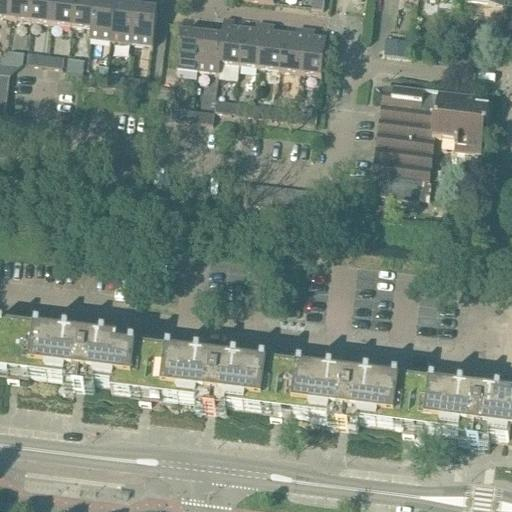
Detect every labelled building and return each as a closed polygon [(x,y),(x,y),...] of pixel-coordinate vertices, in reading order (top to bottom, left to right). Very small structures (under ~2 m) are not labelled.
[(0,0),(0,21),(11,23),(13,0),(0,0)] [(31,26),(34,0),(13,0),(11,23),(31,26)] [(51,28),(54,0),(34,0),(31,26),(51,28)] [(72,31),(75,0),(54,0),(51,28),(72,31)] [(95,2),(97,3),(97,0),(75,0),(72,31),(91,33),(95,2)] [(323,13),(324,0),(311,0),(310,11),(323,13)] [(503,9),(503,0),(467,0),(467,5),(503,9)] [(101,3),(97,3),(95,2),(91,33),(90,43),(121,47),(126,10),(100,6),(101,3)] [(126,10),(121,47),(152,50),(157,13),(141,11),(141,8),(131,7),(131,10),(126,10)] [(239,70),(244,32),(233,31),(233,25),(223,24),(221,40),(222,40),(219,68),(220,68),(239,70)] [(260,73),(265,29),(256,28),(255,34),(244,32),(239,70),(260,73)] [(280,75),(285,37),(273,36),(274,30),(265,29),(260,73),(280,75)] [(300,78),(305,34),(296,32),(296,39),(285,37),(280,75),(300,78)] [(198,75),(203,34),(198,34),(197,37),(181,35),(176,73),(198,75)] [(222,40),(221,40),(208,39),(208,35),(203,34),(198,75),(219,78),(220,68),(219,68),(222,40)] [(305,34),(300,78),(321,80),(326,43),(314,41),(314,35),(305,34)] [(452,35),(450,48),(463,49),(464,37),(452,35)] [(384,57),(409,60),(411,44),(386,41),(384,57)] [(4,59),(16,74),(22,69),(23,57),(8,55),(4,59)] [(46,72),(47,60),(28,57),(26,70),(46,72)] [(10,80),(16,74),(4,59),(0,61),(0,82),(9,83),(10,80)] [(47,60),(46,72),(62,74),(64,62),(47,60)] [(81,88),(84,65),(67,62),(64,86),(81,88)] [(95,68),(94,77),(107,78),(108,70),(95,68)] [(115,92),(117,80),(107,78),(94,77),(91,76),(89,89),(115,92)] [(117,80),(115,92),(147,96),(148,84),(117,80)] [(0,102),(7,104),(9,83),(0,82),(0,102)] [(487,124),(489,109),(465,106),(465,102),(385,92),(374,180),(379,181),(376,200),(390,201),(389,203),(420,207),(422,185),(429,186),(435,142),(455,144),(453,156),(479,159),(483,124),(487,124)] [(233,119),(235,106),(215,104),(214,117),(233,119)] [(254,122),(255,109),(235,106),(233,119),(254,122)] [(274,124),(276,111),(255,109),(254,122),(274,124)] [(294,126),(296,114),(276,111),(274,124),(294,126)] [(191,127),(193,114),(171,112),(170,125),(191,127)] [(193,114),(191,127),(212,129),(213,117),(193,114)] [(296,114),(294,126),(315,129),(316,117),(296,114)] [(132,188),(135,168),(60,158),(57,178),(132,188)] [(304,216),(307,195),(231,185),(229,207),(304,216)] [(373,209),(372,220),(385,222),(387,211),(373,209)] [(511,380),(510,399),(119,352),(120,345),(0,330),(0,378),(111,392),(111,398),(508,447),(508,451),(511,451),(511,380)]
